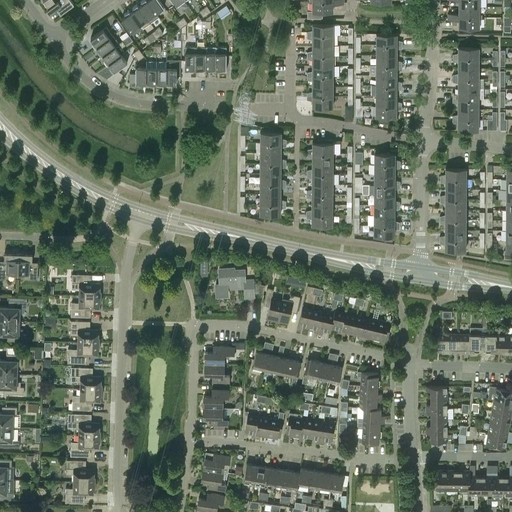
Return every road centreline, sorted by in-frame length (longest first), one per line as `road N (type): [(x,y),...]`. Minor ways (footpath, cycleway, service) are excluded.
road 1 (residential): [(189,443),(193,326),(251,327),(409,363)]
road 2 (residential): [(121,506),(124,282),(139,214)]
road 3 (residential): [(414,458),(189,443)]
road 4 (residential): [(227,88),(206,88),(181,106),(124,102),(84,81),(52,38)]
road 5 (secondary): [(314,254),(139,214)]
road 6 (secondary): [(139,214),(96,198),(0,126)]
road 7 (residential): [(422,141),(429,0)]
road 8 (residential): [(422,141),(297,119),(289,110)]
road 9 (residential): [(419,267),(422,141)]
